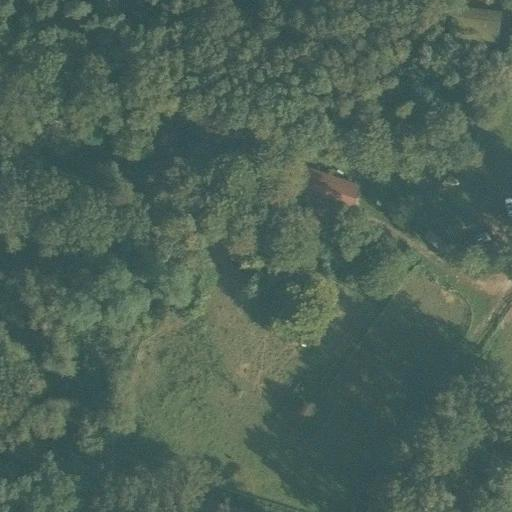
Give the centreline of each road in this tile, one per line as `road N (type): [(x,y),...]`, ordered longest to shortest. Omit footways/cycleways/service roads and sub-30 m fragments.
road 1 (track): [(511,285),(355,511)]
road 2 (track): [(497,304),(416,249),(413,235),(457,203),(501,206),(511,181)]
road 3 (unclassified): [(226,511),(0,450)]
